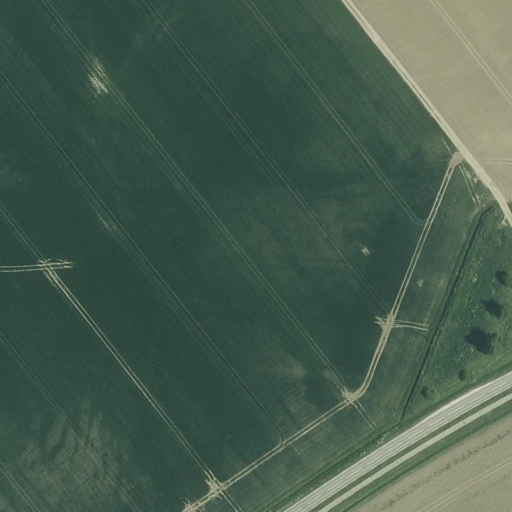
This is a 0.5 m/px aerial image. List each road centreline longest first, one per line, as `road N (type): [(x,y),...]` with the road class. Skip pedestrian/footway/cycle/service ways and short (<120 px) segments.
road 1 (track): [(511,222),(346,0)]
road 2 (tertiary): [(296,511),(511,379)]
